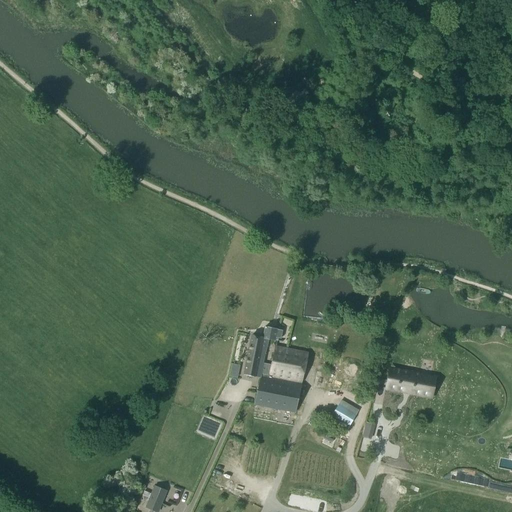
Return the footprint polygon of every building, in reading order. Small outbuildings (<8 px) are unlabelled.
[(252,335),(244,375),(260,378),(261,376),(269,378),(271,365),(263,363),(268,339),(276,341),(276,338),(281,339),(283,330),(277,329),(278,329),(265,326),(263,337),(252,335)] [(260,378),(255,405),(263,407),(273,409),(295,413),(301,384),(271,378),(271,376),(302,383),(308,354),(275,347),(271,365),(269,378),(261,376),(260,378)] [(230,376),(238,376),(239,364),(231,363),(230,376)] [(392,370),(389,388),(409,392),(412,374),(392,370)] [(412,374),(409,392),(419,394),(429,396),(433,378),(412,374)] [(332,416),(349,426),(355,416),(338,405),(332,416)] [(155,486),(146,507),(158,511),(167,491),(155,486)]
